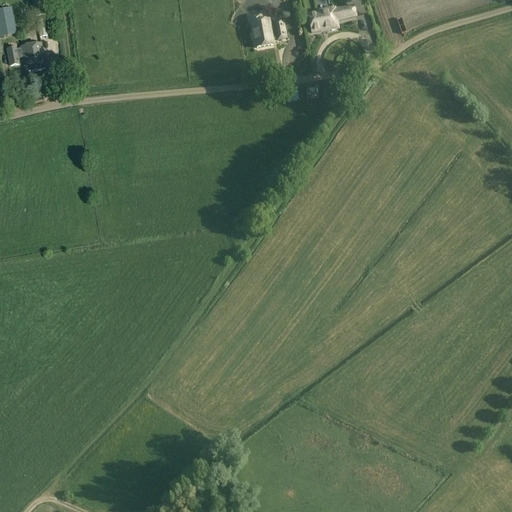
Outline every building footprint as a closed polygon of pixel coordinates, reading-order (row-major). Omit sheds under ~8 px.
[(32,0),(36,17),(48,14),(45,0),(32,0)] [(317,11),(318,14),(308,16),(311,34),(338,29),(336,21),(356,18),(354,8),(333,11),(333,8),(317,11)] [(0,37),(15,34),(11,9),(0,11),(0,37)] [(253,42),(255,49),(275,45),(274,40),(276,40),(276,41),(277,42),(286,40),(288,39),(284,22),(282,21),(274,22),(272,24),(273,26),(271,26),(270,18),(263,20),(262,14),(247,17),(249,26),(250,26),(252,33),(251,34),(252,41),(253,42)] [(44,21),(37,22),(40,38),(47,36),(44,21)] [(19,59),(22,58),(25,73),(46,69),(41,43),(20,47),(21,49),(17,50),(16,48),(6,50),(9,68),(20,66),(19,59)] [(307,89),(307,98),(315,98),(315,89),(307,89)] [(298,92),(288,92),(288,102),(298,102),(298,92)] [(0,426),(2,429),(13,418),(10,415),(0,423),(0,426)]
